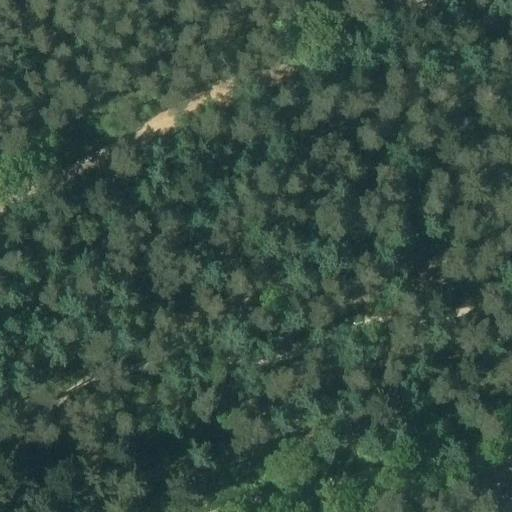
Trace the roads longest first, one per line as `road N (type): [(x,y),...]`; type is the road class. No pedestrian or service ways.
road 1 (track): [(0,215),(445,0)]
road 2 (unclassified): [(251,511),(330,489),(511,459)]
